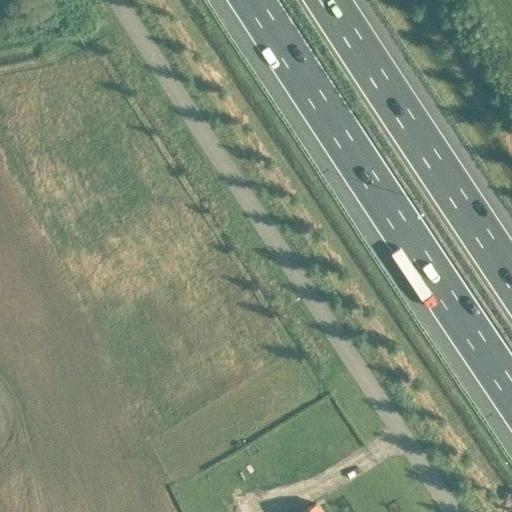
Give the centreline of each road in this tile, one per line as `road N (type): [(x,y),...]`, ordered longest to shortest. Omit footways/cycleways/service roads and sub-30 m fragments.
road 1 (unclassified): [(451,511),(125,0)]
road 2 (motorway): [(255,0),(511,389)]
road 3 (motorway): [(511,277),(329,0)]
